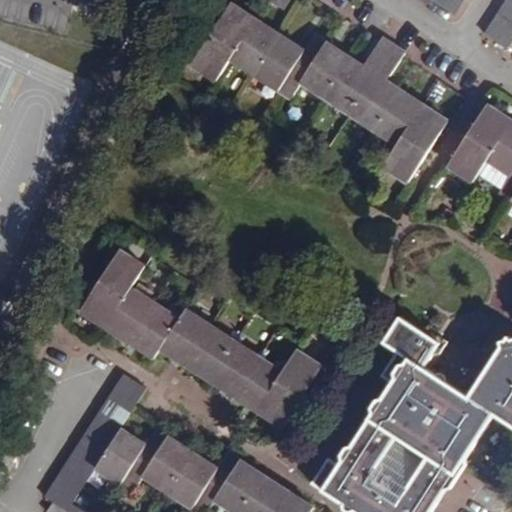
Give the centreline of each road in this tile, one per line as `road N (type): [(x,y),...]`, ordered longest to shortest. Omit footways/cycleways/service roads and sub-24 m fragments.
road 1 (residential): [(144,9),(10,307)]
road 2 (residential): [(361,0),(511,93)]
road 3 (residential): [(52,344),(0,466)]
